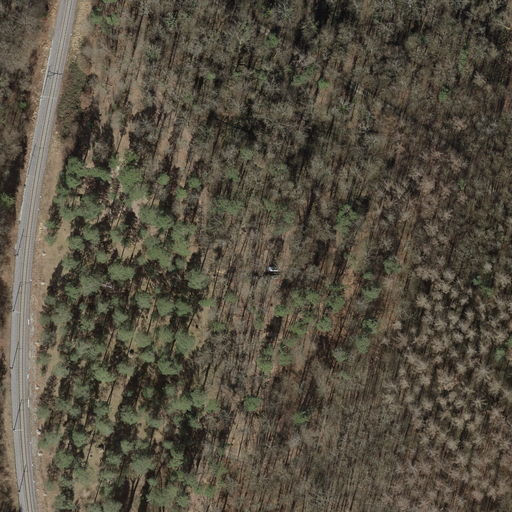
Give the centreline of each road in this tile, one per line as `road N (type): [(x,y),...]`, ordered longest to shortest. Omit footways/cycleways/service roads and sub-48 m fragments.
road 1 (track): [(152,0),(137,45),(145,78),(189,142),(201,176),(207,431),(199,463),(210,511)]
road 2 (track): [(218,0),(453,150),(500,199),(511,228)]
